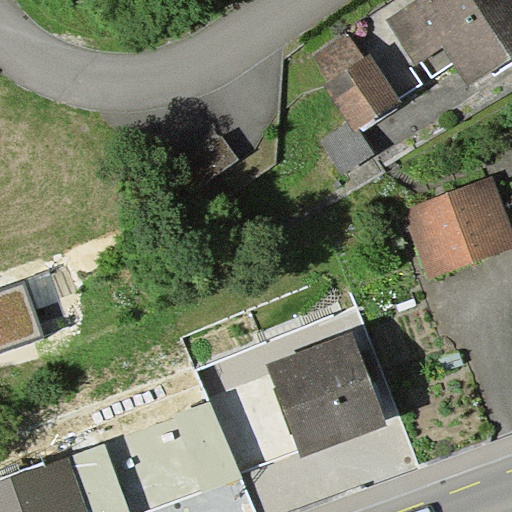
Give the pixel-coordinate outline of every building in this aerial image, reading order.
[(467,69),(511,40),(511,0),(419,0),(396,15),(418,50),(445,33),(467,69)] [(510,233),(490,178),(413,206),(434,261),(510,233)] [(28,277),(0,286),(0,347),(47,331),(28,277)] [(378,419),(351,344),(279,370),(307,445),(378,419)] [(92,511),(145,511),(240,476),(212,401),(70,455),(92,511)] [(0,511),(86,511),(67,456),(0,480),(0,511)]
